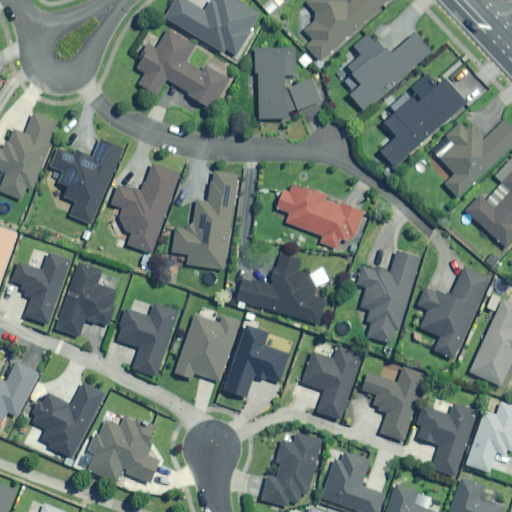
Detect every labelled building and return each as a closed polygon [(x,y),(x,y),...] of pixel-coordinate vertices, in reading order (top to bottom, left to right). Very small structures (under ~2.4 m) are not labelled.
[(261,16),(233,0),(218,0),(217,4),(212,1),(205,13),(184,0),(176,0),(166,18),(223,52),(225,49),(237,56),(261,16)] [(284,2),(282,0),(272,0),(263,8),(270,15),(284,2)] [(388,1),(387,0),(353,0),(349,4),(346,0),(310,0),(307,3),(320,18),(305,32),(313,41),(308,46),(321,61),(388,1)] [(195,46),(170,31),(159,50),(151,45),(137,68),(146,74),(139,85),(159,96),(168,80),(189,93),(188,95),(213,109),(229,81),(206,67),(202,73),(186,63),(195,46)] [(433,50),(418,33),(390,57),(371,35),(356,48),(362,56),(348,68),(363,85),(351,95),(364,110),(433,50)] [(286,74),(294,75),(295,50),(254,49),(253,74),(260,74),(258,118),(287,119),(287,116),(320,101),(311,80),(285,91),(286,74)] [(437,87),(426,76),(412,89),(417,95),(386,124),(398,137),(382,152),(396,168),(467,104),(445,80),(437,87)] [(59,124),(34,114),(26,135),(14,130),(5,153),(0,150),(0,171),(7,174),(0,191),(22,200),(27,188),(33,190),(59,124)] [(454,144),(439,157),(455,175),(445,183),(456,196),(511,148),(511,130),(505,122),(483,142),(466,122),(448,137),(454,144)] [(123,149),(101,141),(93,160),(60,146),(52,168),(65,173),(61,185),(69,188),(65,198),(76,203),(71,217),(92,225),(123,149)] [(511,159),(495,176),(511,191),(495,209),(480,196),(466,211),(508,249),(511,244),(511,159)] [(180,174),(154,165),(144,194),(120,185),(112,206),(124,210),(120,220),(126,232),(133,234),(129,246),(152,254),(180,174)] [(238,178),(214,174),(210,203),(195,201),(191,230),(176,228),(172,253),(189,255),(188,265),(224,270),(238,178)] [(352,238),(355,239),(364,215),(365,211),(341,202),(340,205),(324,199),(325,196),(293,185),(291,191),(286,189),(278,211),(290,215),(287,224),(324,237),(321,244),(339,251),(341,244),(342,241),(350,243),(352,238)] [(0,283),(18,234),(0,227),(0,283)] [(421,259),(398,252),(392,272),(365,264),(358,286),(368,289),(362,308),(372,311),(368,322),(373,323),(369,337),(391,344),(396,330),(399,331),(421,259)] [(70,261),(50,255),(44,271),(20,264),(14,284),(36,291),(27,318),(49,325),(70,261)] [(300,261),(280,255),(272,287),(244,279),(238,301),(320,324),(326,301),(313,298),(316,288),(308,274),(297,269),(300,261)] [(101,272),(80,265),(57,329),(80,337),(86,320),(106,327),(118,293),(96,285),(101,272)] [(490,278),(465,267),(452,298),(427,288),(419,306),(429,310),(421,328),(441,337),(435,351),(455,359),(490,278)] [(511,304),(503,300),(470,372),(501,387),(511,363),(511,304)] [(176,311),(155,305),(151,317),(127,310),(118,342),(141,349),(135,370),(156,377),(176,311)] [(221,384),(241,329),(217,320),(219,314),(199,307),(176,373),(193,379),(194,374),(221,384)] [(247,326),(226,386),(224,391),(246,399),(254,375),(279,384),(289,355),(264,346),(268,334),(247,326)] [(362,356),(339,349),(335,361),(314,354),(303,384),(326,392),(319,413),(341,420),(362,356)] [(40,374),(17,363),(7,382),(0,378),(0,429),(0,430),(9,412),(19,417),(40,374)] [(427,375),(404,368),(399,384),(368,374),(362,390),(377,395),(374,406),(389,412),(382,434),(404,441),(427,375)] [(33,416),(36,418),(34,423),(48,430),(41,443),(73,460),(106,396),(84,384),(73,407),(49,394),(43,405),(39,403),(33,416)] [(511,406),(501,403),(497,416),(485,412),(467,465),(490,473),(497,452),(506,455),(508,450),(511,451),(511,406)] [(476,412),(455,405),(451,416),(425,408),(415,437),(441,446),(433,471),(454,478),(476,412)] [(151,486),(161,464),(149,458),(156,443),(110,422),(103,437),(96,434),(87,453),(95,456),(89,469),(119,482),(123,473),(151,486)] [(322,439),(297,434),(295,444),(283,441),(275,477),(269,476),(263,500),(289,507),(291,501),(300,503),(302,492),(309,494),(322,439)] [(370,462),(346,453),(343,463),(336,461),(323,499),(359,511),(377,511),(384,495),(361,487),(370,462)] [(484,488),(462,480),(451,511),(504,511),(506,509),(479,500),(484,488)] [(419,492),(397,485),(387,511),(432,511),(414,506),(419,492)] [(0,511),(8,511),(17,493),(0,486),(0,511)] [(62,511),(35,501),(30,511),(62,511)]
